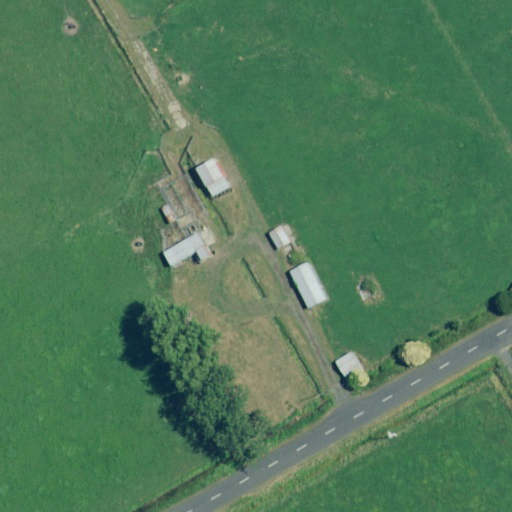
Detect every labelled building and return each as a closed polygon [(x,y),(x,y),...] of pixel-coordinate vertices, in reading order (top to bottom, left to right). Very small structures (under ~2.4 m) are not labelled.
[(230,188),(215,159),(197,169),(213,197),(230,188)] [(176,220),(167,205),(162,209),(170,224),(176,220)] [(292,242),(283,226),(269,233),(278,250),(292,242)] [(214,245),(206,231),(162,256),(170,270),(196,255),(201,264),(211,259),(206,250),(214,245)] [(328,300),(309,262),(290,272),(309,309),(328,300)] [(364,371),(352,352),(335,362),(347,381),(364,371)]
